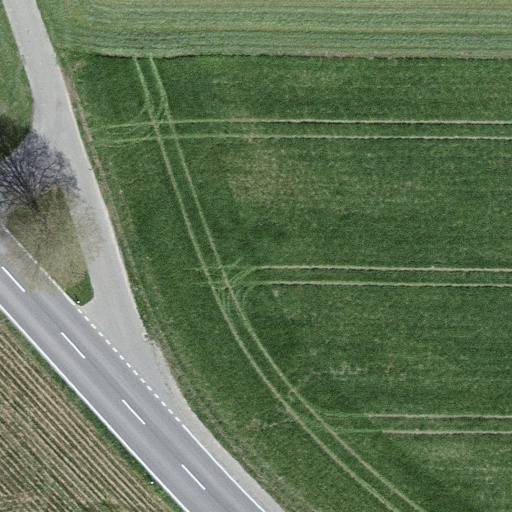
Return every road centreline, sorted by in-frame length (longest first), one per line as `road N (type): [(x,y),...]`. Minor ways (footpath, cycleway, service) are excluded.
road 1 (residential): [(150,431),(63,139)]
road 2 (secondary): [(150,431),(0,265)]
road 3 (residential): [(63,139),(14,0)]
